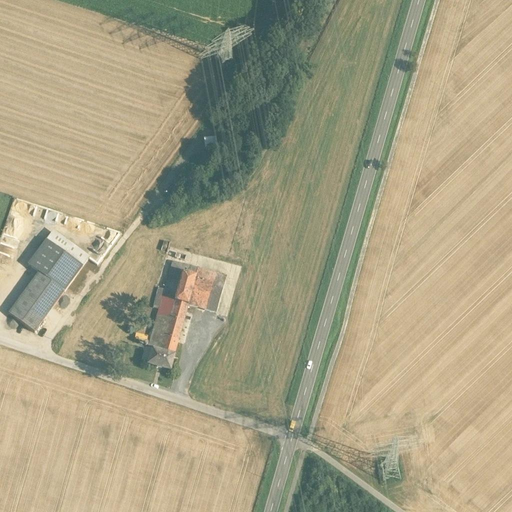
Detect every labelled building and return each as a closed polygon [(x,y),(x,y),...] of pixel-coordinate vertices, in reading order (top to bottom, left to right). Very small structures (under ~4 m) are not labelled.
[(241,130),(242,125),(241,121),(237,117),(233,116),(228,118),(225,121),(224,125),(225,130),(228,133),(233,134),(237,133),(241,130)] [(215,139),(205,140),(206,151),(217,150),(215,139)] [(253,154),(254,151),(253,148),(250,145),(247,145),(244,146),(242,148),(241,151),(242,155),(244,157),(247,158),(251,157),(253,154)] [(70,247),(52,234),(28,267),(38,275),(8,316),(34,334),(82,269),(64,255),(70,247)] [(88,260),(70,247),(64,255),(82,269),(88,260)] [(227,276),(173,262),(148,349),(153,351),(174,357),(189,305),(217,313),(227,276)] [(174,357),(153,351),(149,365),(170,370),(174,357)]
